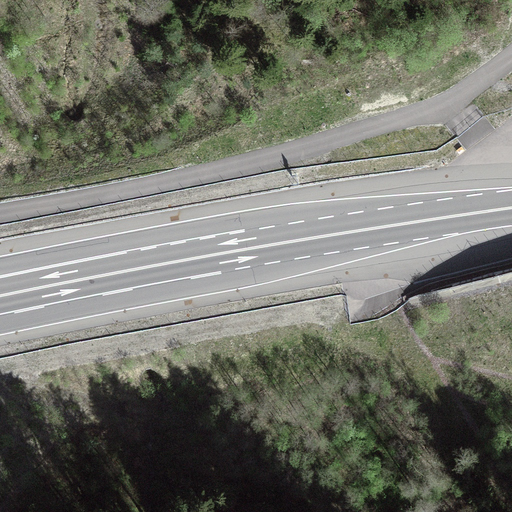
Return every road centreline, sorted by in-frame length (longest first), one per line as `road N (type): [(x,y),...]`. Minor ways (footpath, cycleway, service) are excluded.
road 1 (trunk): [(144,267),(511,208)]
road 2 (trunk): [(144,267),(88,250),(0,265)]
road 3 (trunk): [(0,297),(144,267)]
